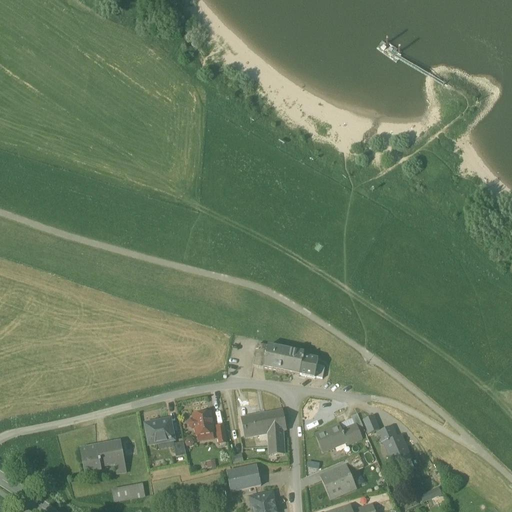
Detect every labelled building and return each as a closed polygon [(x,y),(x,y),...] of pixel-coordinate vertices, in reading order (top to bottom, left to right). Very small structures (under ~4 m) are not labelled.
[(268,348),(258,346),(253,368),(263,370),(268,348)] [(304,355),(268,348),(263,370),(299,378),(300,376),(303,361),(304,355)] [(318,364),(303,361),(300,376),(315,379),(317,367),(318,364)] [(325,369),(317,367),(315,379),(322,381),(325,369)] [(282,412),(242,420),(245,440),(270,435),(270,441),(269,441),(270,457),(283,456),(282,433),(286,432),(282,412)] [(210,415),(193,418),(194,422),(191,423),(189,425),(190,429),(192,431),(195,430),(196,437),(213,435),(210,415)] [(358,416),(351,419),(352,421),(354,427),(356,426),(360,435),(365,433),(358,416)] [(373,418),(363,423),(369,436),(379,432),(373,418)] [(352,421),(339,427),(341,433),(354,427),(352,421)] [(170,422),(146,426),(150,446),(173,442),(170,422)] [(339,427),(315,437),(322,455),(346,445),(347,448),(362,441),(360,435),(356,426),(354,427),(341,433),(339,427)] [(223,427),(216,428),(219,446),(226,445),(223,427)] [(391,429),(377,435),(382,447),(384,446),(384,445),(396,440),(391,429)] [(396,440),(384,445),(384,446),(394,469),(399,466),(402,474),(413,469),(410,462),(411,461),(401,438),(396,440)] [(120,443),(80,450),(84,475),(94,474),(94,470),(114,467),(116,476),(126,474),(120,443)] [(184,444),(174,446),(176,459),(186,457),(184,444)] [(233,464),(243,463),(242,456),(232,457),(233,464)] [(358,456),(346,461),(352,474),(364,469),(358,456)] [(256,468),(227,474),(231,494),(261,487),(256,468)] [(346,468),(320,479),(330,502),(356,491),(346,468)] [(143,487),(129,490),(131,501),(145,498),(143,487)] [(129,490),(112,493),(114,504),(131,501),(129,490)] [(389,491),(378,495),(384,511),(394,511),(396,511),(389,491)] [(437,491),(421,497),(423,503),(439,496),(437,491)] [(275,511),(272,495),(250,500),(253,511),(275,511)]
